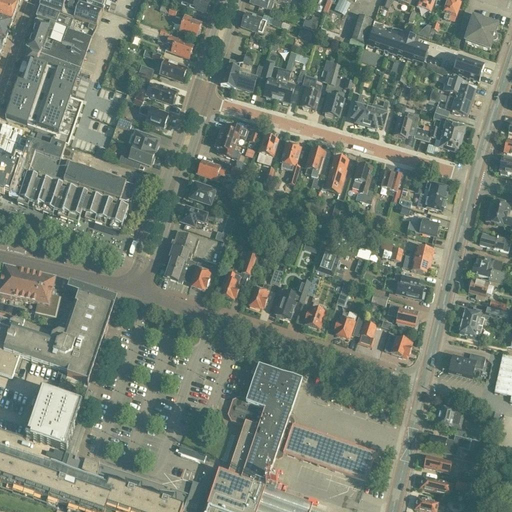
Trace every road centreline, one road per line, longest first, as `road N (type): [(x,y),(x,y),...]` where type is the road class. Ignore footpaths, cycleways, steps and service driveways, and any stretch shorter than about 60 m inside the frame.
road 1 (residential): [(473,179),(207,101)]
road 2 (residential): [(423,379),(209,319)]
road 3 (tertiary): [(423,379),(473,179)]
road 4 (tertiary): [(134,291),(164,239),(207,101)]
road 5 (tertiary): [(194,96),(134,291)]
road 6 (residential): [(158,474),(209,319)]
road 7 (tertiary): [(134,291),(0,256)]
road 8 (tertiary): [(391,511),(423,379)]
road 9 (tertiary): [(473,179),(511,52)]
